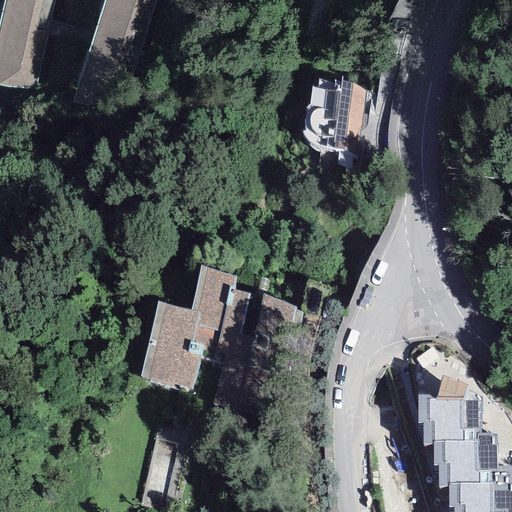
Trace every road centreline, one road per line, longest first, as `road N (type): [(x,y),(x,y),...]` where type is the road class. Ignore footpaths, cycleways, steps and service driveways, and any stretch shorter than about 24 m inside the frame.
road 1 (residential): [(454,0),(420,158),(439,273)]
road 2 (residential): [(439,273),(383,309),(362,353),(396,511)]
road 3 (residential): [(439,273),(474,334),(511,372)]
